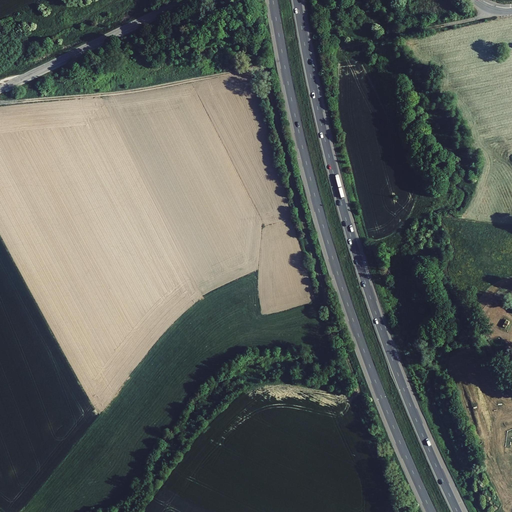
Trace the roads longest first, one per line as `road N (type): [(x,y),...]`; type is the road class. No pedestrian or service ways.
road 1 (track): [(0,102),(101,95),(254,65),(265,73),(358,391)]
road 2 (motorway): [(457,511),(359,266),(296,0)]
road 3 (motorway): [(272,0),(335,268),(430,511)]
road 4 (unclassified): [(188,0),(0,89)]
